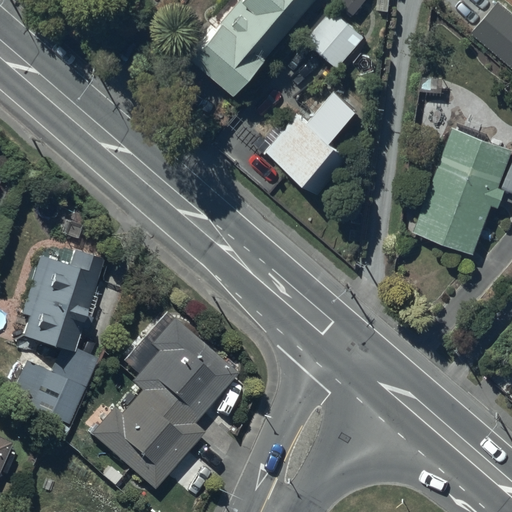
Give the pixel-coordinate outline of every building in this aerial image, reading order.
[(238,97),(316,0),(242,0),(193,61),(238,97)] [(365,38),(333,8),(304,40),(337,69),(365,38)] [(358,113),(336,94),(333,93),(310,120),(299,111),(287,126),(279,120),(257,145),(318,197),(352,158),(333,142),(358,113)] [(511,156),(511,149),(454,128),(414,234),(474,256),(492,206),(498,209),(505,191),(500,189),(511,156)] [(101,268),(44,248),(17,315),(27,318),(19,339),(57,351),(30,409),(69,429),(97,360),(76,348),(101,268)] [(236,375),(173,321),(151,346),(158,353),(131,383),(141,391),(120,416),(110,407),(88,433),(154,490),(204,433),(193,424),(236,375)] [(0,467),(10,446),(0,440),(0,467)]
